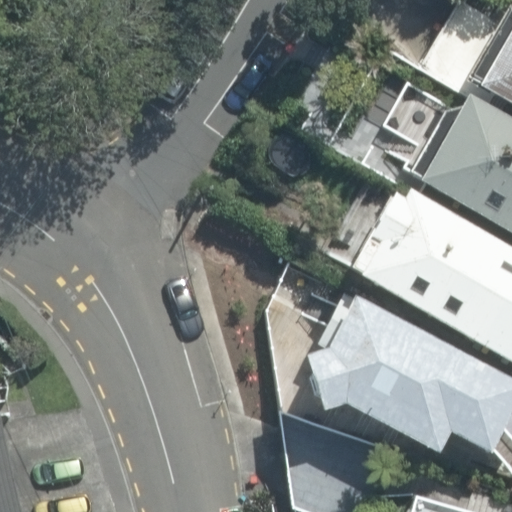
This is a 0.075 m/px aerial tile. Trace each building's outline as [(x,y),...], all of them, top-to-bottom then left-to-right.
[(511,23),(479,86),(511,103),(511,23)] [(511,121),(472,100),(423,164),(429,187),(511,234),(511,121)] [(511,246),(395,188),(351,275),(511,362),(511,246)] [(511,414),(511,377),(351,295),(324,346),(301,360),(321,410),(340,407),(446,456),(452,440),(495,457),(511,414)] [(0,511),(33,511),(11,415),(0,417),(0,511)] [(480,511),(410,491),(403,511),(480,511)]
